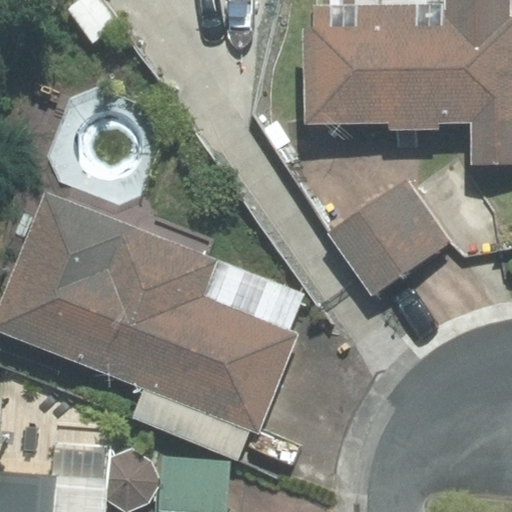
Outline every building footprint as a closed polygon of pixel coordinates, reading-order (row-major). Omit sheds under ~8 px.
[(511,0),(319,0),(315,123),(476,130),(474,165),(511,166),(511,0)] [(456,242),(408,180),(336,236),(384,298),(456,242)] [(54,195),(1,332),(154,391),(141,425),(247,466),(313,295),(54,195)] [(117,460),(114,511),(234,511),(237,466),(117,460)] [(61,511),(64,477),(0,472),(0,511),(61,511)]
